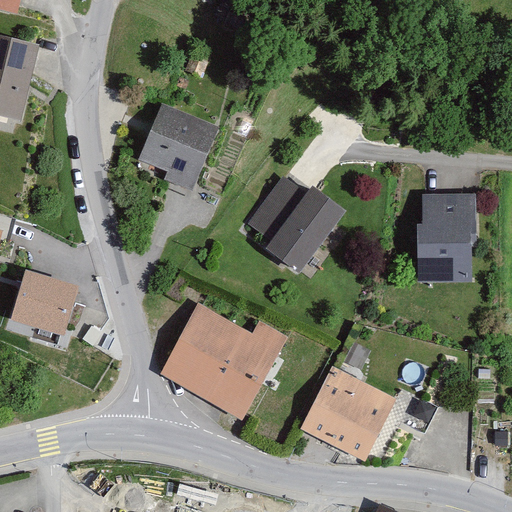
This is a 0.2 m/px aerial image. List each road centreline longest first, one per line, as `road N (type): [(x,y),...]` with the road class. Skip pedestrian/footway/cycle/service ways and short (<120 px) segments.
road 1 (residential): [(148,435),(148,383),(110,247),(90,102),(105,0)]
road 2 (unclassified): [(508,511),(432,488),(290,476),(148,435)]
road 3 (residential): [(511,165),(329,152)]
